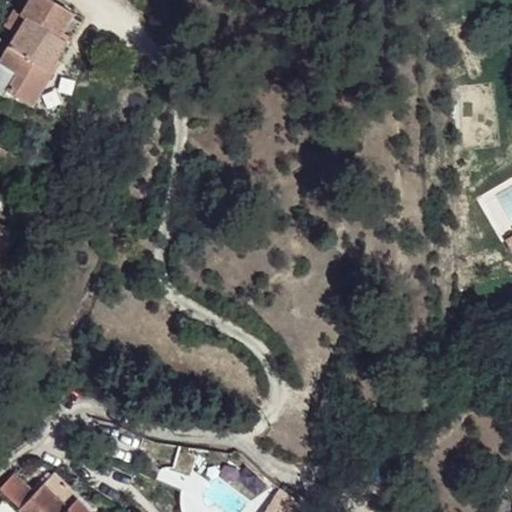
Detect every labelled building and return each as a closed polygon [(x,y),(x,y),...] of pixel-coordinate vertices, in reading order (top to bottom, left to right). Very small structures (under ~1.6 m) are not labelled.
[(0,60),(0,62),(17,72),(7,89),(32,105),(53,69),(49,67),(55,57),(56,56),(65,39),(58,35),(61,30),(73,12),(53,0),(28,0),(21,13),(14,8),(4,25),(16,32),(0,60)] [(163,47),(192,63),(206,40),(177,23),(163,47)] [(61,30),(58,35),(65,39),(68,35),(61,30)] [(49,67),(53,69),(60,58),(56,56),(55,57),(49,67)] [(0,62),(0,92),(3,95),(7,89),(17,72),(0,62)] [(0,146),(0,161),(33,180),(40,168),(0,146)] [(0,232),(0,260),(14,237),(15,238),(17,233),(4,225),(0,232)] [(185,460),(176,473),(199,489),(207,477),(185,460)] [(137,469),(132,480),(140,484),(145,474),(137,469)] [(0,486),(0,487),(25,511),(62,511),(68,506),(78,495),(54,472),(35,492),(14,473),(0,486)] [(145,474),(140,484),(157,492),(163,480),(146,472),(145,474)] [(163,480),(157,492),(170,495),(183,498),(183,487),(163,480)] [(282,488),(275,496),(298,510),(302,500),(282,488)] [(185,511),(183,498),(170,495),(171,511),(185,511)] [(302,511),(298,510),(275,496),(265,511),(302,511)]
